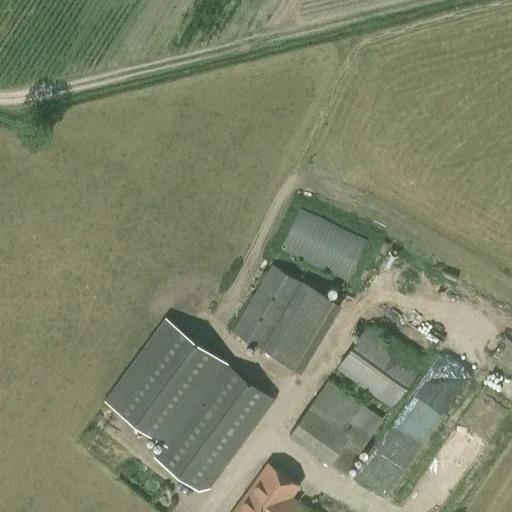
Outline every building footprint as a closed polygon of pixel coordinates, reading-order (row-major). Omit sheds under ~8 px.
[(367,240),(300,207),(280,249),(348,281),(367,240)] [(342,304),(272,263),(231,331),(301,372),(342,304)] [(209,487),(273,397),(168,320),(108,403),(163,442),(154,455),(200,488),(209,487)] [(423,365),(366,326),(335,368),(391,409),(423,365)] [(384,419),(328,379),(288,434),(329,464),(330,464),(345,473),(384,419)] [(301,485),(268,461),(231,511),(292,511),(301,500),(294,495),(301,485)]
